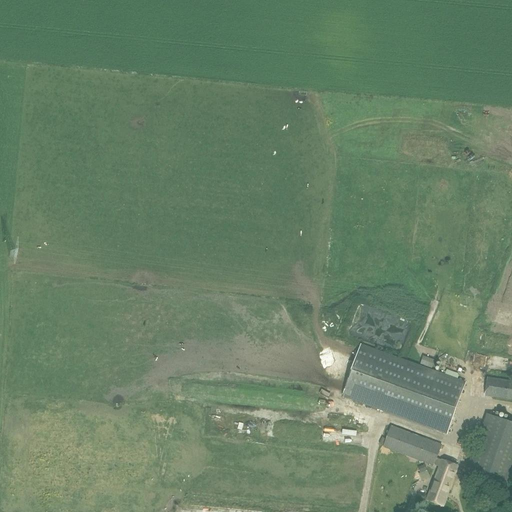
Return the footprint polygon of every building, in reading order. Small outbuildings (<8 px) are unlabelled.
[(447,433),(465,384),(384,354),(362,346),(343,394),(366,403),(447,433)] [(432,368),(435,360),(423,356),(420,364),(432,368)] [(511,399),(511,381),(487,378),(485,396),(511,399)] [(510,488),(511,481),(511,422),(487,414),(466,473),(510,488)] [(450,485),(457,466),(436,458),(441,445),(391,426),(384,447),(439,468),(434,479),(450,485)] [(424,465),(417,469),(420,474),(427,471),(424,465)] [(442,506),(450,485),(434,479),(427,500),(442,506)]
